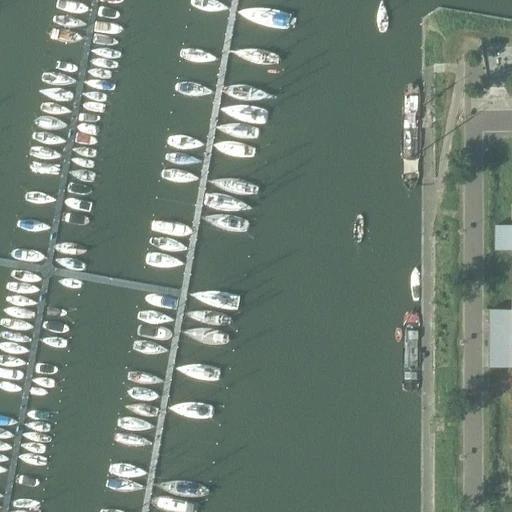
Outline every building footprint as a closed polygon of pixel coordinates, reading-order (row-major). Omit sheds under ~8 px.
[(413,15),(404,19),(403,115),(418,115),(420,60),(422,20),(413,15)] [(418,129),(404,128),(404,227),(417,228),(418,129)] [(511,226),(496,226),(496,251),(511,250),(511,226)] [(418,235),(402,235),(402,299),(417,299),(418,235)] [(511,311),(489,311),(489,368),(506,368),(511,368),(511,311)] [(411,347),(401,354),(401,449),(411,456),(419,448),(418,350),(411,347)] [(435,418),(433,418),(432,432),(433,432),(435,432),(444,432),(444,418),(435,418)] [(418,511),(418,474),(403,474),(403,511),(418,511)]
